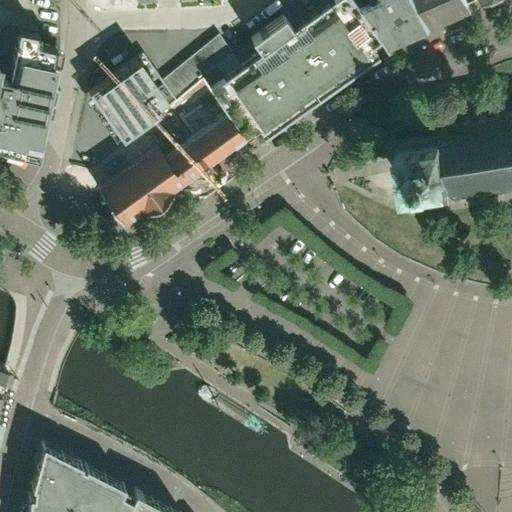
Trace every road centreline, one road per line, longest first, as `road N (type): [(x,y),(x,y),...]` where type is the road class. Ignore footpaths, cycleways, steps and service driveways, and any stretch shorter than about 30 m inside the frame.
road 1 (tertiary): [(9,218),(71,258),(130,256),(353,112),(511,41)]
road 2 (residential): [(80,20),(59,152),(43,187),(9,218)]
road 3 (residential): [(256,0),(217,17),(80,20)]
